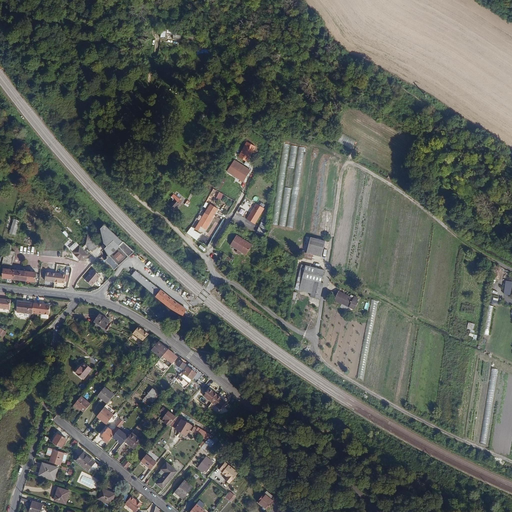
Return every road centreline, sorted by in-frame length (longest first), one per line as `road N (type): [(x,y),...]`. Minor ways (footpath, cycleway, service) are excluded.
road 1 (track): [(149,75),(265,136),(330,147),(511,269)]
road 2 (track): [(156,29),(143,112),(116,164),(128,189),(206,260),(273,138)]
road 3 (secondary): [(390,511),(190,355),(95,299)]
road 4 (track): [(511,462),(383,399),(322,360),(315,340)]
road 5 (residential): [(80,296),(56,328),(50,386),(12,511)]
road 6 (track): [(315,340),(351,160)]
road 7 (unclassified): [(95,299),(127,263),(191,305),(214,278)]
road 8 (residential): [(55,416),(172,511)]
